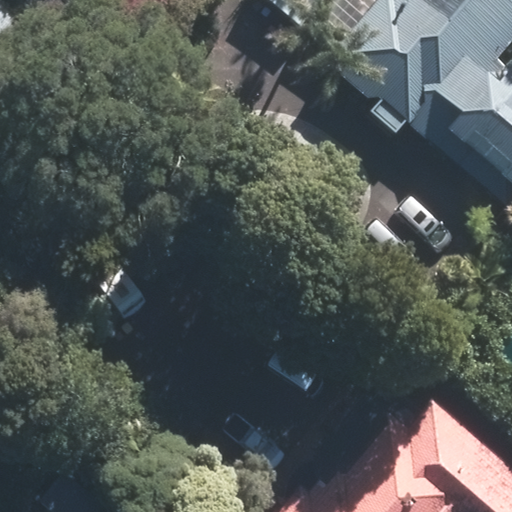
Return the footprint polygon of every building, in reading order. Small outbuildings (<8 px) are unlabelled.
[(6,0),(0,0),(0,87),(47,36),(6,0)] [(276,0),(307,26),(329,0),(276,0)] [(333,51),(511,207),(511,0),(352,0),(367,13),(333,51)] [(511,511),(511,457),(440,394),(414,423),(370,383),(318,441),(328,450),(272,511),(511,511)] [(0,472),(12,459),(0,448),(0,472)]
